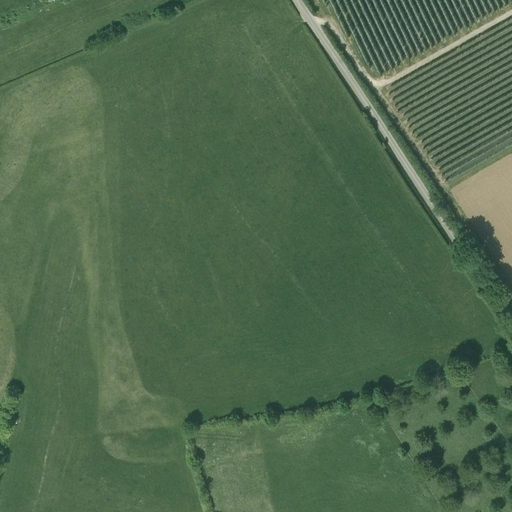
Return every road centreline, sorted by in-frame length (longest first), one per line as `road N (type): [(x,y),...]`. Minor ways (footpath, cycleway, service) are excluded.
road 1 (unclassified): [(511,326),(297,0)]
road 2 (track): [(312,22),(330,24),(364,76),(379,84),(511,11)]
